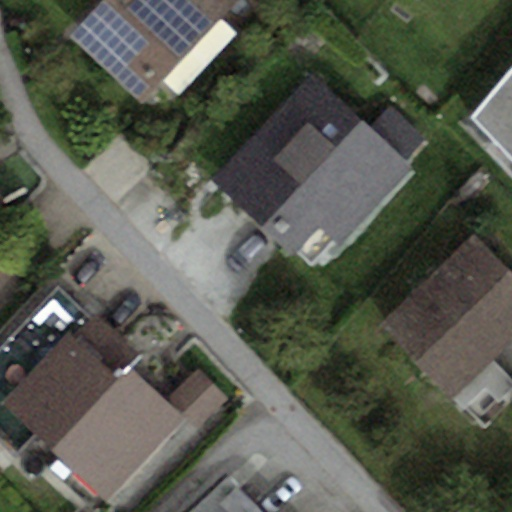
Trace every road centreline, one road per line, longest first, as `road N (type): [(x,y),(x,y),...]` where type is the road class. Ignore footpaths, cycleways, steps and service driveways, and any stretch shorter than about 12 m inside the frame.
road 1 (residential): [(384,511),(297,412),(98,214),(37,136),(0,56)]
road 2 (unknown): [(175,511),(297,412)]
